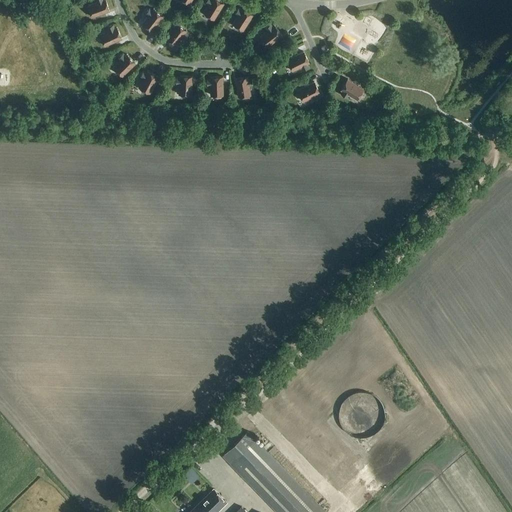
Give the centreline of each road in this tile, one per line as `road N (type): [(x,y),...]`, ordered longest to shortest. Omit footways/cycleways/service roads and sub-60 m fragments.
road 1 (track): [(243,394),(495,150)]
road 2 (unclassified): [(122,511),(243,394)]
